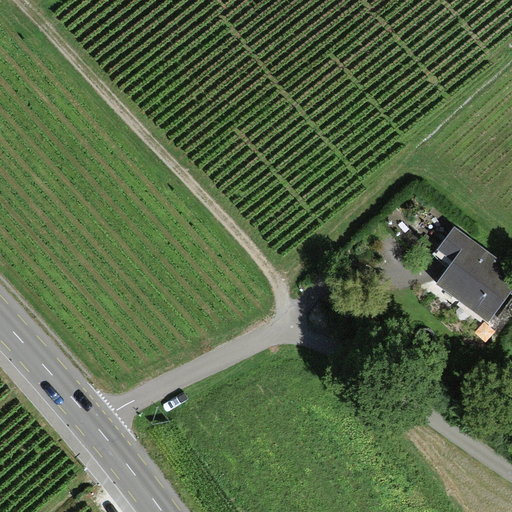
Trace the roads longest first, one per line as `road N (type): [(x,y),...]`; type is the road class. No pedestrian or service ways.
road 1 (residential): [(93,424),(196,367),(268,335),(284,336),(329,342),(511,464)]
road 2 (track): [(18,0),(281,284),(289,314),(284,336)]
road 3 (secondary): [(93,424),(0,317)]
